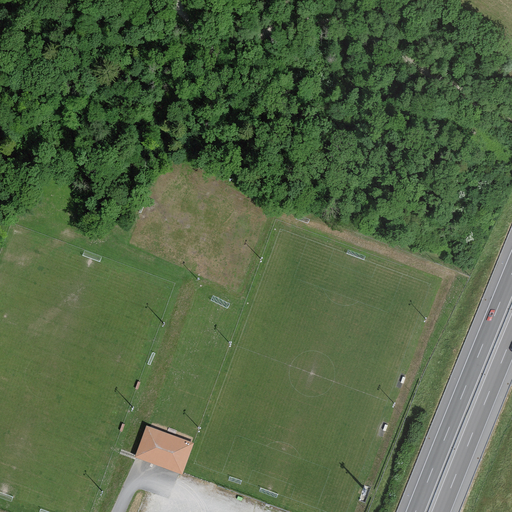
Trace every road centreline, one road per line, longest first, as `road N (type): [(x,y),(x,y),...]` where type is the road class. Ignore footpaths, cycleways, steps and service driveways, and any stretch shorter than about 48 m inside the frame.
road 1 (motorway): [(511,274),(415,511)]
road 2 (motorway): [(440,511),(511,336)]
